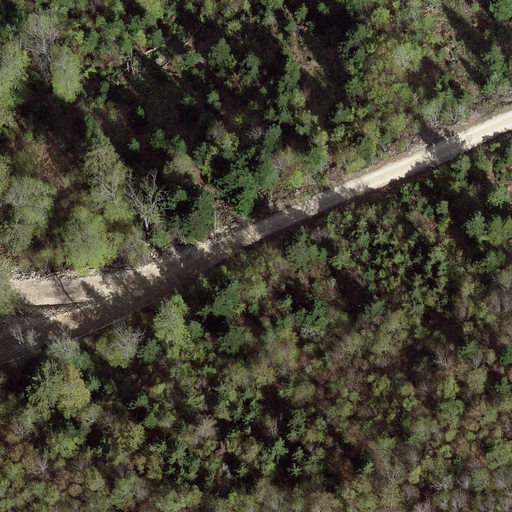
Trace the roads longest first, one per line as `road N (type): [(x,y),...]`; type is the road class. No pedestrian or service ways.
road 1 (track): [(511,119),(0,342)]
road 2 (track): [(0,289),(121,290)]
